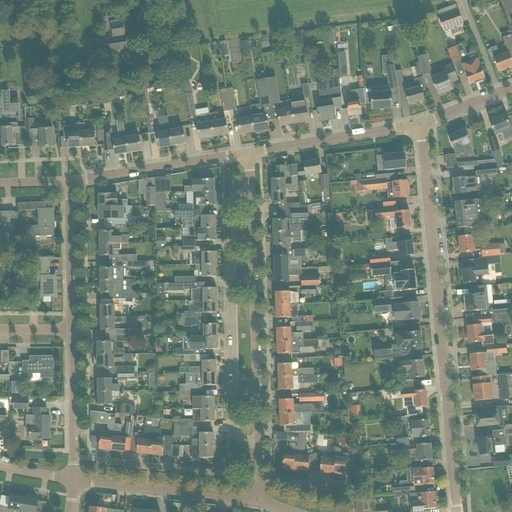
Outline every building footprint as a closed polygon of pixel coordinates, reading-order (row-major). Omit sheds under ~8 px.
[(511,0),(500,0),(506,12),(511,9),(511,0)] [(437,11),(445,31),(464,24),(456,5),(437,11)] [(113,38),(90,41),(91,55),(128,50),(125,36),(123,20),(110,22),(113,38)] [(394,31),(388,33),(391,40),(397,38),(394,31)] [(511,36),(511,35),(502,38),(506,48),(511,45),(511,36)] [(461,60),(456,47),(455,47),(449,50),(448,50),(453,63),(461,60)] [(496,47),(490,49),(494,58),(494,59),(495,63),(499,72),(511,67),(511,60),(509,53),(500,56),(496,47)] [(338,69),(346,68),(345,52),(337,53),(338,69)] [(418,57),(423,76),(431,74),(426,55),(418,57)] [(465,74),(469,84),(485,78),(477,59),(462,65),(465,74)] [(398,87),(396,72),(394,65),(386,66),(390,89),(398,88),(398,87)] [(440,95),(441,96),(445,95),(445,93),(452,90),(450,83),(457,80),(452,65),(443,68),(445,73),(431,78),(438,96),(440,95)] [(411,68),(414,78),(421,75),(418,66),(411,68)] [(401,71),(396,72),(398,87),(404,86),(401,71)] [(424,101),(421,91),(425,90),(422,77),(414,80),(417,89),(405,92),(409,105),(424,101)] [(183,79),(188,104),(190,118),(196,117),(194,103),(190,78),(183,79)] [(271,104),(267,83),(267,79),(258,81),(261,100),(264,100),(265,105),(271,104)] [(317,106),(318,112),(319,115),(318,115),(318,117),(319,116),(320,122),(335,119),(333,111),(342,110),(339,79),(328,80),(329,90),(319,92),(320,100),(322,100),(323,106),(317,106)] [(277,103),(274,82),(267,83),(271,104),(277,103)] [(126,83),(109,86),(110,93),(127,89),(126,83)] [(163,89),(162,83),(140,87),(144,106),(151,105),(149,93),(154,92),(154,91),(163,89)] [(302,85),(304,99),(311,97),(309,84),(302,85)] [(372,87),(364,88),(364,89),(365,104),(371,104),(372,110),(379,110),(380,111),(384,110),(384,109),(392,109),(391,93),(373,94),(372,87)] [(232,89),(227,90),(231,111),(236,110),(234,97),(232,89)] [(352,102),(346,103),(347,107),(349,117),(361,115),(360,105),(365,104),(364,89),(351,91),(352,102)] [(231,111),(227,90),(221,91),(222,98),(224,112),(231,111)] [(2,98),(0,98),(0,129),(1,129),(2,136),(2,146),(13,146),(12,134),(15,134),(15,145),(26,145),(26,142),(25,127),(19,127),(19,124),(19,108),(18,105),(8,105),(8,98),(8,91),(2,92),(2,98)] [(119,98),(118,91),(109,93),(110,99),(119,98)] [(87,97),(79,99),(80,105),(89,104),(87,97)] [(80,105),(79,99),(69,101),(71,107),(80,105)] [(308,122),(305,102),(302,102),(301,100),(290,102),(291,109),(294,124),(308,122)] [(294,124),(291,109),(284,110),(283,104),(276,105),(280,126),(294,124)] [(144,106),(145,115),(153,114),(151,105),(144,106)] [(25,119),(25,127),(26,142),(33,141),(33,136),(40,136),(40,141),(40,147),(42,147),(43,149),(48,149),(49,147),(53,147),(53,137),(53,129),(47,130),(47,124),(33,124),(33,119),(31,119),(31,108),(25,108),(25,119)] [(262,131),(268,130),(265,110),(251,112),(252,117),(254,133),(255,132),(256,134),(261,133),(262,131)] [(252,117),(251,112),(236,115),(240,135),(254,133),(252,117)] [(218,113),(210,114),(213,137),(228,135),(225,120),(224,115),(218,115),(218,113)] [(213,137),(210,114),(200,116),(201,119),(197,120),(197,124),(197,125),(199,140),(213,137)] [(511,133),(510,129),(511,129),(505,114),(489,121),(495,135),(502,132),(506,141),(511,138),(511,133)] [(145,116),(148,134),(155,133),(152,115),(145,116)] [(172,146),(170,131),(167,117),(158,118),(160,127),(163,128),(163,132),(156,133),(159,148),(172,146)] [(128,153),(126,138),(122,120),(116,121),(119,140),(113,141),(115,156),(128,153)] [(85,123),(80,124),(82,147),(95,147),(94,132),(86,132),(85,123)] [(82,147),(80,124),(74,124),(74,125),(65,126),(63,128),(64,138),(68,138),(68,148),(82,147)] [(458,159),(457,159),(458,168),(478,166),(477,158),(466,158),(463,149),(470,146),(467,137),(469,136),(466,127),(455,131),(456,134),(448,137),(454,150),(458,159)] [(103,131),(104,151),(112,150),(111,139),(112,139),(111,129),(103,131)] [(182,129),(170,131),(172,146),(185,144),(182,129)] [(139,136),(126,138),(128,153),(141,151),(139,136)] [(488,139),(492,153),(500,151),(496,137),(488,139)] [(385,171),(375,172),(376,179),(386,178),(394,177),(394,170),(405,169),(404,154),(384,156),(385,171)] [(304,169),(297,170),(298,177),(299,182),(305,182),(306,181),(305,175),(321,173),(321,170),(319,160),(303,163),(304,169)] [(476,167),(476,177),(497,175),(496,165),(476,167)] [(276,179),(271,179),(272,192),(285,191),(285,192),(299,191),(298,176),(291,177),(292,185),(285,185),(284,166),(275,167),(276,179)] [(327,175),(320,175),(321,191),(322,191),(323,202),(329,202),(329,190),(327,175)] [(165,193),(165,177),(155,178),(155,188),(154,188),(154,193),(161,193),(165,193)] [(453,179),(454,194),(467,193),(467,192),(483,191),(482,185),(475,186),(474,177),(453,179)] [(386,178),(376,179),(356,181),(357,192),(393,189),(394,198),(408,197),(408,194),(409,193),(408,189),(407,188),(406,181),(386,183),(386,178)] [(193,193),(214,192),(214,180),(192,180),(193,193)] [(299,182),(303,204),(307,203),(306,193),(307,193),(305,182),(299,182)] [(99,194),(99,207),(123,207),(127,207),(127,200),(117,200),(117,194),(116,194),(116,188),(104,188),(104,194),(99,194)] [(285,191),(272,192),(272,204),(282,204),(286,204),(285,192),(285,191)] [(214,192),(193,193),(193,205),(178,205),(179,211),(192,211),(207,211),(207,205),(215,205),(215,203),(216,203),(216,197),(214,197),(214,192)] [(154,193),(155,206),(155,211),(165,211),(165,193),(161,193),(154,193)] [(490,196),(491,203),(503,202),(502,194),(490,196)] [(394,198),(382,199),(383,207),(395,206),(394,198)] [(455,202),(457,217),(481,215),(480,200),(455,202)] [(22,228),(22,237),(54,235),(54,216),(52,216),(52,209),(46,210),(45,202),(18,204),(18,211),(38,210),(39,227),(22,228)] [(390,220),(391,229),(397,229),(404,228),(405,230),(409,230),(410,228),(411,228),(410,226),(412,225),(412,221),(410,220),(409,211),(396,212),(395,206),(383,207),(383,209),(375,210),(376,221),(390,220)] [(115,219),(115,225),(132,225),(137,225),(137,217),(126,218),(126,215),(123,215),(123,207),(99,207),(99,219),(115,219)] [(207,216),(207,211),(192,211),(192,217),(188,217),(189,229),(215,228),(215,216),(207,216)] [(1,242),(0,242),(0,250),(15,249),(14,213),(0,213),(0,229),(1,242)] [(341,214),(332,214),(333,222),(342,221),(341,214)] [(481,215),(457,217),(458,229),(482,226),(492,225),(491,214),(481,215)] [(273,220),(273,233),(300,232),(300,231),(306,231),(306,225),(289,226),(289,219),(273,220)] [(215,228),(189,229),(189,236),(201,236),(201,241),(215,241),(215,228)] [(99,231),(99,244),(119,244),(120,244),(128,243),(128,236),(121,236),(121,237),(113,237),(112,231),(99,231)] [(300,232),(273,233),(274,245),(290,245),(290,238),(300,238),(300,232)] [(459,237),(460,253),(475,252),(474,244),(481,244),(480,235),(459,237)] [(386,251),(392,250),(392,251),(399,250),(399,257),(413,255),(412,241),(398,242),(398,243),(392,244),(391,239),(385,240),(386,251)] [(120,249),(120,244),(119,244),(99,244),(100,256),(109,256),(113,256),(113,249),(120,249)] [(195,265),(216,265),(216,252),(209,252),(209,247),(196,247),(183,247),(174,247),(174,254),(191,254),(191,265),(195,265)] [(481,249),(482,257),(499,255),(498,247),(481,249)] [(274,256),(274,269),(301,269),(300,261),(300,256),(293,257),(293,256),(274,256)] [(49,277),(49,259),(35,259),(35,282),(41,281),(42,297),(55,297),(55,277),(49,277)] [(476,283),(475,276),(489,275),(487,259),(473,260),(474,268),(462,269),(463,284),(476,283)] [(121,281),(121,268),(136,268),(136,262),(109,262),(109,268),(100,268),(100,269),(98,270),(98,275),(100,276),(100,281),(121,281)] [(416,290),(414,270),(401,271),(400,262),(390,263),(370,265),(371,277),(393,275),(395,291),(402,291),(416,290)] [(17,266),(17,270),(0,270),(0,286),(18,286),(18,283),(23,283),(23,265),(17,266)] [(216,265),(195,265),(196,270),(202,270),(202,277),(216,277),(216,265)] [(301,276),(301,269),(274,269),(275,282),(289,282),(288,275),(294,275),(294,276),(301,276)] [(301,278),(301,286),(319,286),(319,277),(301,278)] [(110,293),(110,299),(133,299),(139,299),(138,292),(133,292),(122,292),(122,281),(121,281),(100,281),(100,285),(98,286),(98,292),(100,293),(110,293)] [(197,289),(196,283),(193,283),(174,284),(174,283),(168,283),(168,291),(185,291),(185,289),(197,289)] [(301,287),(301,295),(321,294),(321,286),(301,287)] [(476,287),(471,287),(472,295),(464,296),(466,312),(488,310),(486,286),(483,286),(483,287),(476,287)] [(195,295),(195,301),(217,301),(216,288),(202,288),(202,295),(195,295)] [(382,300),(393,299),(392,291),(379,292),(380,300),(382,300)] [(275,292),(276,305),(298,305),(297,295),(288,292),(275,292)] [(100,305),(101,318),(123,318),(123,317),(123,305),(133,305),(133,299),(110,299),(110,305),(100,305)] [(418,313),(417,303),(404,304),(394,305),(394,299),(393,299),(382,300),(373,301),(374,314),(394,312),(395,320),(405,319),(405,321),(419,320),(419,318),(421,318),(420,312),(418,313)] [(178,320),(208,319),(211,319),(210,313),(217,313),(217,301),(195,301),(196,312),(184,312),(184,314),(178,314),(178,320)] [(492,306),(493,316),(510,314),(510,304),(492,306)] [(298,317),(298,305),(276,305),(276,318),(292,318),(292,323),(296,323),(306,322),(306,317),(298,317)] [(473,326),(467,327),(469,343),(482,342),(482,345),(493,344),(492,333),(482,334),(481,325),(481,324),(491,323),(490,316),(472,318),(473,326)] [(123,318),(101,318),(101,330),(114,330),(114,324),(130,324),(130,317),(123,317),(123,318)] [(193,332),(193,338),(217,337),(217,324),(208,324),(208,319),(178,320),(178,325),(184,325),(184,326),(197,326),(197,325),(199,325),(199,332),(193,332)] [(296,323),(297,331),(311,330),(311,322),(296,323)] [(277,328),(277,342),(303,341),(303,340),(303,333),(290,334),(290,328),(277,328)] [(398,359),(402,358),(411,357),(410,348),(422,347),(420,332),(406,333),(406,334),(396,335),(397,347),(391,347),(391,345),(373,347),(374,357),(375,361),(398,359)] [(176,356),(183,356),(196,356),(210,356),(209,353),(212,352),(212,350),(218,349),(217,337),(193,338),(191,338),(191,349),(175,350),(176,356)] [(303,341),(277,342),(278,354),(300,354),(300,348),(314,347),(313,340),(303,340),(303,341)] [(97,342),(97,355),(124,355),(124,349),(116,349),(116,342),(97,342)] [(486,346),(487,355),(506,353),(506,344),(486,346)] [(485,363),(484,353),(470,354),(471,371),(477,371),(478,377),(496,375),(495,367),(492,367),(491,362),(485,363)] [(124,355),(97,355),(97,367),(111,367),(111,363),(125,363),(125,355),(124,355)] [(41,374),(41,378),(53,377),(53,357),(30,357),(30,362),(23,362),(24,378),(33,378),(33,374),(41,374)] [(401,382),(402,388),(402,389),(412,388),(411,380),(410,380),(410,379),(424,377),(424,375),(425,374),(425,372),(424,370),(423,360),(411,362),(411,358),(412,358),(411,357),(402,358),(403,362),(398,363),(399,372),(400,372),(401,382)] [(194,373),(194,374),(216,373),(216,361),(202,361),(202,368),(189,368),(190,374),(194,373)] [(278,364),(278,378),(314,376),(314,369),(292,370),(291,364),(278,364)] [(216,373),(194,374),(194,384),(202,384),(202,386),(216,386),(216,373)] [(511,374),(499,376),(501,401),(509,400),(509,393),(511,392),(511,374)] [(314,376),(278,378),(279,390),(292,390),(298,389),(298,384),(305,384),(317,384),(318,376),(317,376),(314,376)] [(473,385),(474,401),(492,400),(490,376),(472,378),(473,385)] [(98,379),(98,392),(119,392),(119,385),(111,384),(111,379),(98,379)] [(344,379),(336,379),(336,387),(344,387),(344,379)] [(407,409),(408,416),(422,414),(422,407),(427,407),(426,391),(412,392),(412,388),(402,389),(402,388),(390,389),(392,400),(402,399),(403,409),(407,409)] [(119,392),(98,392),(98,404),(111,404),(111,397),(119,397),(119,392)] [(193,399),(193,410),(215,409),(215,397),(197,397),(197,392),(192,392),(180,392),(175,392),(175,400),(180,399),(193,399)] [(298,395),(299,402),(324,401),(324,394),(298,395)] [(13,409),(28,410),(29,398),(13,398),(13,409)] [(311,412),(311,405),(299,406),(299,407),(293,407),(292,400),(279,400),(280,413),(303,413),(311,412)] [(128,415),(127,416),(135,417),(135,415),(135,407),(130,407),(130,405),(115,405),(115,414),(128,415)] [(350,419),(360,418),(360,405),(350,405),(350,419)] [(495,413),(495,407),(482,408),(482,414),(476,415),(477,427),(498,425),(497,413),(495,413)] [(33,417),(35,417),(35,425),(29,425),(29,441),(42,442),(42,439),(49,439),(50,417),(46,416),(46,409),(33,408),(33,417)] [(175,420),(175,429),(193,428),(193,422),(215,422),(215,409),(193,410),(193,420),(175,420)] [(99,449),(112,451),(114,425),(115,415),(106,414),(106,413),(98,412),(97,423),(108,425),(107,436),(100,436),(100,437),(99,443),(99,449)] [(298,433),(306,434),(314,434),(313,425),(304,425),(303,413),(280,413),(280,426),(296,426),(297,433),(298,433)] [(422,414),(408,416),(408,417),(404,417),(405,424),(410,424),(411,438),(430,436),(428,420),(423,420),(422,414)] [(132,433),(130,452),(137,452),(137,453),(150,455),(152,435),(152,428),(153,422),(153,420),(153,419),(146,417),(143,441),(138,440),(139,434),(132,433)] [(511,429),(511,421),(503,422),(504,430),(511,429)] [(114,425),(112,451),(125,452),(126,438),(119,438),(119,432),(121,432),(121,426),(114,425)] [(152,435),(150,455),(163,456),(165,442),(164,442),(158,441),(159,436),(160,436),(160,429),(152,428),(152,435)] [(175,429),(174,436),(194,436),(193,428),(175,429)] [(478,438),(480,455),(494,454),(494,447),(504,446),(503,430),(492,431),(493,437),(478,438)] [(298,434),(283,432),(283,437),(287,437),(286,448),(284,447),(282,468),(295,470),(298,443),(297,443),(298,434)] [(394,433),(396,447),(408,446),(407,439),(405,440),(404,432),(394,433)] [(192,439),(192,446),(199,446),(213,445),(213,433),(202,433),(199,434),(199,439),(192,439)] [(298,443),(295,470),(308,471),(309,458),(302,457),(303,451),(304,451),(306,434),(298,433),(298,434),(297,443),(298,443)] [(356,436),(352,437),(353,447),(360,446),(359,439),(357,440),(356,436)] [(408,446),(396,447),(390,447),(391,456),(416,453),(417,462),(432,460),(430,444),(408,446)] [(199,446),(192,446),(192,460),(200,461),(200,458),(214,458),(213,445),(199,446)] [(172,447),(171,457),(179,458),(180,448),(180,446),(172,446),(172,447)] [(314,472),(332,474),(335,453),(335,448),(329,447),(328,460),(322,459),(322,455),(316,454),(314,472)] [(335,453),(332,474),(346,475),(352,475),(353,465),(353,463),(346,462),(347,454),(335,453)] [(493,459),(494,467),(511,465),(510,457),(493,459)] [(414,483),(392,485),(393,493),(415,491),(414,486),(434,484),(433,468),(422,469),(422,466),(413,467),(414,483)] [(419,503),(410,504),(410,511),(427,511),(427,509),(436,508),(435,492),(425,493),(424,493),(418,493),(419,503)] [(19,511),(21,511),(24,498),(11,496),(9,508),(0,506),(0,511),(13,511),(14,511),(19,511)] [(356,497),(356,511),(370,511),(369,496),(356,497)] [(35,511),(37,500),(24,498),(21,511),(35,511)]
